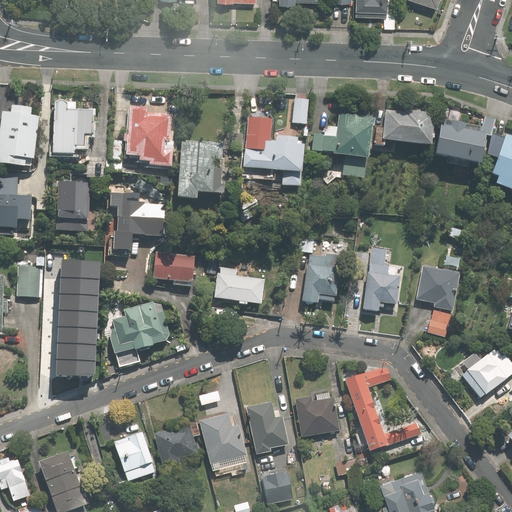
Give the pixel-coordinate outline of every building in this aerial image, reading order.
[(278,0),(278,7),(294,8),(294,3),(316,4),(316,0),(278,0)] [(356,0),(355,17),(384,18),(384,28),(394,29),(395,0),(356,0)] [(405,0),(406,1),(435,11),(438,0),(405,0)] [(294,98),(292,123),(307,125),(309,99),(294,98)] [(65,104),(65,105),(64,105),(63,104),(62,103),(60,103),(59,103),(57,103),(56,103),(55,104),(53,105),(51,156),(72,157),(72,147),(81,147),(82,135),(91,136),(92,114),(73,113),(74,104),(65,104)] [(1,113),(0,118),(0,165),(24,168),(24,167),(29,168),(30,159),(33,160),(38,118),(29,117),(30,109),(11,107),(10,114),(1,113)] [(129,108),(126,156),(139,157),(139,162),(149,163),(149,166),(171,168),(172,151),(163,151),(164,142),(169,142),(172,115),(147,113),(147,110),(129,108)] [(383,146),(430,152),(435,115),(406,112),(405,114),(386,112),(384,129),(376,128),(373,148),(382,149),(383,146)] [(365,159),(367,159),(371,130),(373,131),(374,119),(337,115),(334,139),(323,138),(323,136),(312,135),(310,152),(343,156),(341,177),(363,179),(365,159)] [(267,143),(269,120),(245,119),(242,150),(246,150),(262,151),(263,143),(267,143)] [(489,138),(493,122),(484,119),(481,133),(486,134),(485,137),(489,138)] [(441,125),(435,161),(481,168),(485,137),(486,134),(481,133),(464,131),(465,124),(452,122),(451,127),(441,125)] [(231,135),(231,151),(240,151),(240,135),(231,135)] [(498,159),(505,140),(491,135),(487,157),(498,159)] [(295,145),(295,139),(274,137),(274,144),(267,143),(263,143),(262,151),(246,150),(246,154),(241,154),(240,169),(280,171),(280,187),(298,187),(299,173),(301,173),(302,146),(295,145)] [(496,186),(511,192),(511,139),(506,137),(505,140),(498,159),(492,176),(499,178),(496,186)] [(111,141),(109,173),(121,173),(121,162),(120,162),(121,141),(111,141)] [(181,143),(177,199),(197,200),(198,193),(224,194),(224,186),(220,185),(221,170),(214,169),(214,158),(221,159),(221,146),(181,143)] [(17,177),(0,175),(0,228),(17,229),(17,222),(31,222),(32,197),(16,197),(17,177)] [(87,219),(88,219),(89,184),(57,184),(56,220),(55,220),(55,232),(87,233),(87,219)] [(108,221),(106,263),(127,264),(128,240),(131,240),(150,241),(150,236),(162,237),(164,207),(143,206),(143,204),(118,202),(117,222),(108,221)] [(460,230),(451,227),(448,236),(458,239),(460,230)] [(297,251),(312,253),(314,238),(299,236),(297,251)] [(368,274),(363,310),(379,312),(380,302),(397,304),(400,276),(388,275),(389,265),(385,265),(387,250),(371,248),(371,254),(368,274)] [(156,252),(153,279),(193,282),(195,256),(156,252)] [(368,274),(371,254),(356,252),(354,272),(368,274)] [(448,252),(444,265),(462,271),(466,258),(448,252)] [(308,264),(302,301),(318,303),(319,300),(335,303),(340,268),(338,268),(340,256),(326,254),(325,257),(310,254),(309,264),(308,264)] [(208,264),(207,273),(215,274),(217,265),(208,264)] [(18,267),(16,298),(39,299),(41,268),(18,267)] [(214,297),(262,304),(265,280),(236,276),(237,269),(221,267),(220,274),(217,273),(214,297)] [(433,308),(453,312),(459,274),(421,267),(415,301),(434,304),(433,308)] [(0,277),(0,329),(2,330),(3,314),(8,314),(8,301),(3,301),(4,277),(0,277)] [(86,296),(97,296),(97,283),(74,283),(74,296),(86,296)] [(108,328),(113,346),(127,343),(128,347),(147,342),(146,339),(159,336),(162,330),(154,301),(148,303),(146,298),(117,305),(122,324),(108,328)] [(62,346),(62,373),(80,373),(80,367),(93,367),(93,344),(90,344),(90,312),(84,312),(84,314),(76,314),(76,311),(55,312),(56,346),(62,346)] [(426,334),(444,339),(450,317),(433,312),(431,322),(429,321),(426,334)] [(467,372),(479,363),(473,355),(462,364),(467,372)] [(484,395),(485,396),(506,381),(505,379),(511,375),(497,356),(495,358),(493,355),(488,358),(487,357),(479,363),(467,372),(466,372),(467,373),(462,378),(479,400),(484,395)] [(345,380),(370,452),(420,434),(417,423),(385,434),(368,387),(391,379),(387,368),(379,368),(345,380)] [(213,392),(200,395),(206,415),(218,412),(213,392)] [(330,398),(317,400),(313,401),(312,395),(295,398),(302,438),(339,431),(333,397),(330,398)] [(246,407),(256,455),(272,451),(271,448),(289,444),(283,415),(275,417),(272,402),(246,407)] [(199,421),(211,465),(247,456),(239,425),(232,427),(229,413),(199,421)] [(200,435),(195,417),(184,419),(186,426),(190,425),(193,437),(200,435)] [(197,454),(193,437),(190,425),(186,426),(154,434),(163,470),(181,466),(179,458),(197,454)] [(114,442),(128,482),(156,472),(142,432),(114,442)] [(511,433),(503,441),(511,452),(511,433)] [(68,511),(84,506),(88,505),(68,451),(39,462),(57,511),(68,511)] [(245,480),(257,477),(253,456),(240,459),(245,480)] [(349,481),(360,478),(356,458),(336,462),(338,475),(347,474),(349,481)] [(14,501),(30,496),(18,460),(0,466),(0,486),(1,490),(9,487),(14,501)] [(428,490),(422,470),(382,483),(385,493),(391,511),(435,511),(434,507),(435,507),(429,489),(428,490)] [(262,477),(268,505),(294,499),(288,472),(262,477)] [(322,483),(324,491),(331,490),(329,482),(322,483)] [(239,511),(254,511),(251,500),(237,504),(239,511)] [(42,511),(39,503),(18,510),(18,511),(42,511)]
